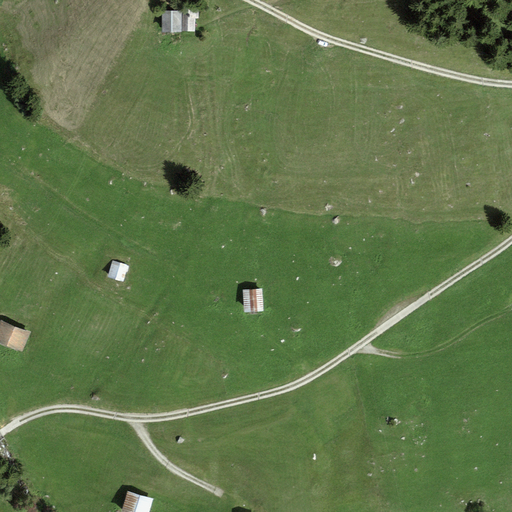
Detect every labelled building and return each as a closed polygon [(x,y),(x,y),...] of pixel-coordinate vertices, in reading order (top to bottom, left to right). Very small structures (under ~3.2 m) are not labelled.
[(195,13),(167,14),(168,33),(196,32),(195,13)] [(132,266),(115,262),(112,278),(129,282),(132,266)] [(267,291),(246,292),(247,311),(268,310),(267,291)] [(31,332),(6,322),(0,336),(0,339),(24,349),(31,332)] [(152,511),(155,497),(130,492),(125,511),(152,511)]
